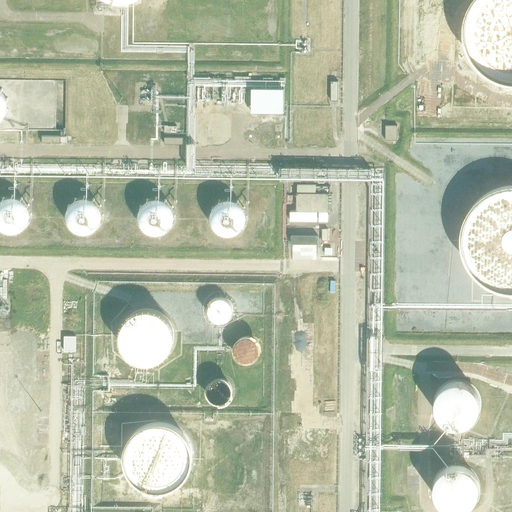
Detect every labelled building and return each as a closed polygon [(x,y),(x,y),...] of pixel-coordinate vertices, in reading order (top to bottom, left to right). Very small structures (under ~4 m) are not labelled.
[(511,0),(467,0),(467,2),(465,6),(463,10),(461,16),(460,21),(460,27),(460,31),(461,38),(462,43),(464,49),(469,57),(472,62),(476,66),(480,69),(483,72),(488,75),(493,77),(500,80),(505,81),(511,81),(511,0)] [(291,109),(292,79),(255,78),(254,101),(258,101),(257,108),(291,109)] [(389,136),(400,136),(400,121),(389,121),(389,136)] [(68,141),(68,131),(46,131),(46,141),(68,141)] [(169,141),(187,141),(187,132),(169,132),(169,141)] [(511,184),(508,184),(503,185),(497,186),(492,188),(487,190),(482,193),(478,197),(474,200),(468,207),(465,212),(463,217),(461,221),(460,226),(459,231),(459,237),(459,242),(460,248),(461,252),(463,257),(465,263),(467,267),(470,270),(474,275),(478,278),(482,282),(490,286),(496,288),(500,289),(507,291),(510,291),(511,290),(511,184)] [(309,205),(309,216),(322,217),(323,206),(333,207),(334,188),(302,187),(301,205),(309,205)] [(32,217),(33,213),(32,209),(31,205),(30,202),(27,199),(24,196),(21,194),(17,193),(13,192),(9,192),(5,193),(2,194),(0,196),(0,230),(2,232),(6,233),(11,234),(14,234),(18,233),(22,231),(26,228),(29,225),(31,221),(32,217)] [(104,217),(104,213),(104,209),(103,206),(101,202),(98,199),(95,196),(92,195),(89,194),(85,193),(82,193),(77,194),(73,196),(70,199),(67,202),(66,205),(65,208),(64,212),(64,216),(65,220),(67,224),(69,226),(72,229),(75,231),(79,232),(83,233),(87,233),(91,232),(94,230),(97,228),(100,224),(102,221),(104,217)] [(176,218),(176,214),(176,210),(175,206),(173,202),(170,199),(167,196),(164,195),(159,193),(156,193),(152,193),(148,194),(144,196),(141,199),(139,202),(136,206),(135,210),(135,214),(135,218),(136,222),(138,225),(140,228),(143,231),(147,233),(151,234),(154,235),(160,234),(164,233),(167,231),(170,229),(173,225),(175,222),(176,218)] [(249,220),(249,215),(249,210),(247,206),(245,203),(243,199),(239,197),(236,195),(232,194),(228,193),(223,194),(219,195),(215,197),(212,199),(209,202),(207,206),(206,210),(205,214),(206,218),(207,222),(209,227),(211,230),(214,232),(218,235),(221,236),(226,237),(232,236),(236,235),(239,233),(243,230),(246,227),(247,224),(249,220)] [(235,314),(236,311),(235,308),(235,306),(233,303),(232,301),(230,299),(227,298),(222,296),(219,297),(217,297),(213,299),(211,300),(209,303),(208,305),(207,308),(207,311),(207,314),(208,316),(209,318),(211,321),(213,322),(215,324),(218,325),(221,325),(224,325),(226,324),(229,323),(231,321),(233,319),(235,316),(235,314)] [(170,340),(171,335),(170,331),(169,326),(166,321),(163,317),(160,314),(156,312),(151,310),(146,309),(140,310),(136,311),(131,313),(127,316),(123,321),(121,325),(119,331),(118,335),(119,340),(120,345),(123,350),(126,354),(130,357),(133,359),(138,361),(143,362),(149,361),(154,360),(158,358),(162,355),(166,350),(169,346),(170,340)] [(79,332),(68,332),(68,350),(79,350),(79,332)] [(265,351),(265,348),(265,345),(264,342),(262,340),(260,337),(258,336),(256,335),(251,334),(248,334),(246,335),(243,336),(241,337),(239,340),(238,342),(237,345),(236,348),(237,351),(237,353),(239,356),(240,358),(242,360),(245,361),(250,363),(252,362),(255,362),(259,360),(261,359),(263,356),(264,354),(265,351)] [(231,392),(232,389),(231,386),(231,383),(229,381),(228,379),(226,377),(224,376),(220,375),(218,375),(215,375),(213,375),(210,377),(208,378),(206,380),(204,383),(203,386),(203,389),(203,392),(204,394),(205,397),(207,399),(209,401),(212,402),(215,403),(217,403),(220,403),(222,402),(225,401),(227,399),(229,397),(231,394),(231,392)] [(480,408),(480,403),(480,398),(479,394),(476,390),(473,386),(469,382),(465,380),(460,379),(457,378),(451,379),(447,380),(442,382),(439,385),(436,389),(433,393),(432,397),(431,402),(432,407),(433,412),(435,416),(438,420),(442,423),(446,425),(451,427),(455,427),(460,427),(464,426),(469,423),(472,421),(476,417),(478,413),(480,408)] [(192,461),(192,455),(192,448),(190,441),(186,435),(182,430),(177,426),(172,423),(166,421),(159,420),(152,421),(146,423),(139,426),(135,430),(130,435),(126,441),(124,448),(124,454),(124,461),(126,468),(129,473),(133,478),(138,483),(144,486),(150,488),(157,489),(164,488),(170,487),(176,484),(181,480),(186,474),(190,468),(192,461)] [(479,492),(479,486),(479,482),(478,478),(475,473),(473,470),(469,467),(465,464),(461,463),(456,462),(451,462),(446,464),(442,466),(438,469),(435,472),(433,477),(431,481),(430,486),(431,490),(432,494),(434,499),(437,503),(440,506),(445,509),(450,510),(454,511),(459,510),(463,509),(468,507),(472,504),(475,500),(477,496),(479,492)]
